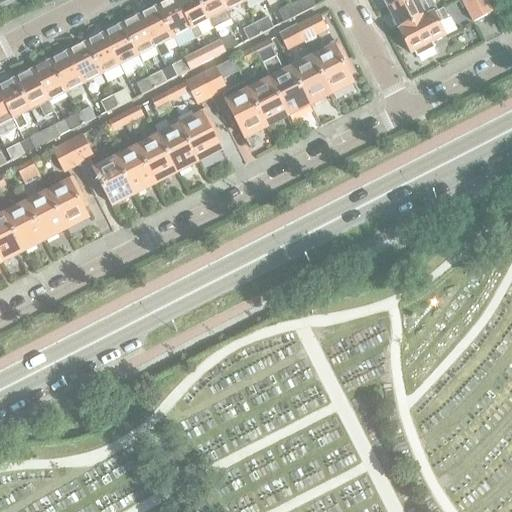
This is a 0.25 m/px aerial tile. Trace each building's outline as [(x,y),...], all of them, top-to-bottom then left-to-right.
[(174,40),(192,31),(175,0),(171,0),(157,7),(174,40)] [(198,0),(175,0),(192,31),(196,40),(202,36),(198,27),(209,21),(198,0)] [(198,0),(209,21),(227,12),(221,0),(198,0)] [(245,2),(244,0),(221,0),(227,12),(245,2)] [(314,8),(310,0),(301,0),(291,5),(297,17),(314,8)] [(383,0),(388,9),(405,0),(383,0)] [(421,0),(405,0),(388,9),(399,31),(434,13),(433,11),(426,15),(420,4),(423,3),(421,0)] [(461,0),(473,22),(485,16),(492,13),(488,4),(485,0),(461,0)] [(297,17),(291,5),(287,7),(278,12),(284,23),(297,17)] [(165,45),(174,40),(157,7),(139,17),(156,49),(161,59),(170,54),(165,45)] [(434,13),(399,31),(398,31),(410,54),(414,52),(417,58),(435,49),(432,43),(446,36),(439,24),(448,19),(443,9),(434,13)] [(326,31),(318,15),(297,26),(302,36),(305,42),(326,31)] [(138,58),(156,49),(139,17),(122,25),(138,58)] [(256,23),(262,34),(273,29),(267,17),(256,23)] [(262,34),(256,23),(242,30),(248,41),(262,34)] [(121,67),(138,58),(122,25),(104,34),(121,67)] [(302,36),(297,26),(280,35),(284,44),(302,36)] [(103,76),(121,67),(104,34),(86,43),(103,76)] [(220,41),(226,53),(238,47),(232,35),(220,41)] [(270,40),(254,48),(288,116),(310,105),(292,69),(284,74),(272,51),(275,50),(270,40)] [(226,53),(220,41),(202,50),(208,62),(226,53)] [(85,85),(103,76),(86,43),(69,53),(85,85)] [(269,81),(249,91),(267,127),(288,116),(254,48),(241,55),(246,64),(258,58),(269,81)] [(313,59),(332,94),(353,83),(348,73),(350,72),(345,62),(343,63),(335,48),(313,59)] [(184,60),(190,71),(208,62),(202,50),(184,60)] [(69,53),(50,62),(67,94),(85,85),(69,53)] [(313,59),(292,69),(310,105),(332,94),(313,59)] [(166,69),(171,80),(190,71),(184,60),(166,69)] [(48,103),(67,94),(50,62),(32,71),(48,103)] [(216,68),(200,76),(212,99),(228,91),(216,68)] [(148,77),(154,89),(171,80),(166,69),(148,77)] [(31,112),(48,103),(32,71),(15,80),(31,112)] [(197,106),(212,99),(200,76),(186,83),(197,106)] [(154,89),(148,77),(135,84),(141,96),(154,89)] [(15,80),(0,87),(0,94),(13,121),(31,112),(15,80)] [(164,94),(169,104),(181,98),(175,88),(164,94)] [(113,96),(119,107),(132,101),(126,89),(113,96)] [(245,139),(267,127),(249,91),(227,103),(245,139)] [(18,130),(13,121),(0,94),(0,127),(6,125),(10,134),(18,130)] [(164,94),(151,101),(159,117),(173,110),(169,104),(164,94)] [(101,116),(119,107),(113,96),(95,105),(101,116)] [(121,116),(126,125),(143,117),(138,107),(121,116)] [(77,114),(83,125),(95,119),(89,108),(77,114)] [(203,115),(194,120),(190,112),(177,119),(199,162),(221,151),(203,115)] [(59,123),(65,134),(83,125),(77,114),(59,123)] [(126,125),(121,116),(109,122),(114,132),(126,125)] [(171,132),(159,138),(177,173),(199,162),(177,119),(167,124),(171,132)] [(42,132),(47,143),(65,134),(59,123),(42,132)] [(24,141),(29,152),(47,143),(42,132),(24,141)] [(94,158),(83,135),(68,143),(79,165),(94,158)] [(156,184),(177,173),(159,138),(138,148),(156,184)] [(11,162),(29,152),(24,141),(6,150),(11,162)] [(79,165),(68,143),(53,150),(64,173),(79,165)] [(138,148),(117,159),(135,195),(156,184),(138,148)] [(112,206),(135,195),(117,159),(94,170),(112,206)] [(40,178),(32,162),(16,170),(25,186),(40,178)] [(70,183),(49,194),(67,229),(88,218),(70,183)] [(45,240),(67,229),(49,194),(27,205),(45,240)] [(27,205),(5,216),(23,251),(45,240),(27,205)] [(0,218),(0,256),(3,262),(23,251),(5,216),(0,218)]
